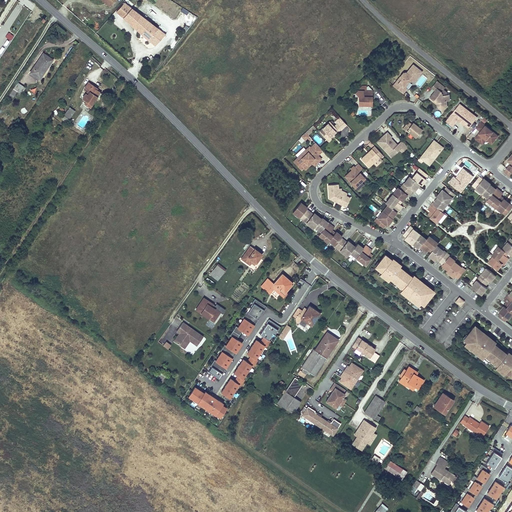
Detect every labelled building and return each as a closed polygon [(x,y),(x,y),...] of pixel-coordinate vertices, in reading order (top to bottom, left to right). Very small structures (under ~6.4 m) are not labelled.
[(124,2),(116,12),(155,46),(165,34),(124,2)] [(39,78),(52,60),(42,54),(30,72),(39,78)] [(396,81),(392,86),(402,93),(405,89),(404,88),(402,87),(406,82),(409,81),(411,79),(411,78),(413,77),(415,79),(421,72),(412,65),(406,73),(405,73),(403,73),(400,76),(400,80),(398,83),(396,81)] [(39,78),(30,72),(29,74),(38,80),(39,78)] [(21,94),(26,88),(17,82),(9,95),(13,98),(17,92),(21,94)] [(84,100),(93,86),(89,82),(83,89),(86,92),(82,98),(84,100)] [(429,98),(433,101),(434,100),(437,100),(437,102),(441,102),(441,105),(446,104),(446,101),(450,100),(449,95),(446,95),(446,92),(443,90),(445,88),(437,82),(432,88),(436,91),(429,98)] [(93,86),(84,100),(90,105),(99,93),(94,89),(95,87),(93,86)] [(372,90),(363,90),(363,96),(358,96),(358,105),(372,105),(372,90)] [(459,105),(446,120),(453,125),(458,118),(459,117),(465,121),(464,123),(469,127),(477,116),(468,109),(466,111),(459,105)] [(66,122),(74,111),(70,107),(64,115),(66,117),(64,120),(66,122)] [(475,138),(481,142),(484,138),(486,139),(488,137),(493,142),(498,135),(480,121),(475,127),(480,131),(475,138)] [(318,132),(326,140),(333,134),(337,130),(339,132),(341,129),(337,124),(334,126),(329,122),(318,132)] [(407,122),(402,129),(406,132),(406,131),(415,138),(421,130),(418,127),(417,128),(415,127),(416,126),(412,123),(411,125),(407,122)] [(387,132),(377,142),(383,149),(385,147),(389,152),(397,145),(393,141),(392,142),(390,139),(391,138),(392,138),(387,132)] [(333,134),(326,140),(328,142),(335,136),(333,134)] [(419,158),(427,164),(432,158),(434,159),(443,148),(433,140),(419,158)] [(312,163),(314,166),(321,159),(317,156),(322,151),(315,143),(310,148),(309,147),(305,150),(307,152),(298,161),(300,164),(297,166),(301,170),(304,168),(307,164),(309,161),(312,163)] [(366,154),(361,159),(368,168),(379,158),(380,159),(383,156),(374,147),(368,152),(369,153),(367,155),(366,154)] [(307,152),(305,150),(293,161),(297,166),(300,164),(298,161),(307,152)] [(307,164),(304,168),(305,169),(312,163),(309,161),(307,164)] [(508,165),(503,172),(507,174),(511,168),(508,165)] [(365,178),(353,166),(350,169),(351,170),(352,171),(351,173),(350,172),(344,177),(355,188),(365,178)] [(419,169),(412,178),(419,184),(421,185),(426,179),(424,178),(427,175),(419,169)] [(472,175),(464,169),(458,177),(460,178),(458,180),(457,179),(455,177),(450,183),(461,192),(469,182),(467,181),(472,175)] [(410,177),(402,187),(410,193),(412,194),(417,188),(415,186),(416,185),(417,186),(419,184),(412,178),(410,177)] [(483,193),(490,184),(488,183),(487,184),(486,183),(488,181),(484,178),(483,179),(479,177),(473,185),(483,193)] [(499,191),(490,184),(483,193),(489,198),(492,195),(495,197),(499,191)] [(338,185),(328,185),(328,199),(334,201),(335,201),(337,202),(337,203),(346,207),(350,198),(345,196),(338,193),(338,189),(338,185)] [(397,188),(393,194),(401,201),(403,202),(410,193),(402,187),(399,190),(397,188)] [(440,196),(438,198),(447,205),(455,194),(447,188),(444,191),(443,190),(440,194),(441,195),(441,196),(440,196)] [(489,198),(487,200),(496,207),(502,201),(504,199),(506,196),(500,191),(499,191),(495,197),(492,195),(489,198)] [(385,203),(388,205),(391,208),(393,205),(395,206),(397,207),(401,201),(393,194),(385,203)] [(447,205),(438,198),(432,205),(430,206),(436,211),(439,208),(442,211),(447,205)] [(502,201),(496,207),(506,215),(511,206),(509,204),(509,203),(507,201),(505,203),(502,201)] [(292,212),(303,220),(309,212),(306,209),(307,208),(303,205),(302,207),(300,206),(301,205),(299,203),(292,212)] [(391,208),(388,205),(383,211),(392,218),(392,219),(397,213),(394,210),(392,209),(395,206),(393,205),(391,208)] [(436,211),(430,206),(427,211),(430,213),(432,214),(430,216),(437,222),(444,213),(442,211),(439,208),(436,211)] [(374,222),(382,228),(385,224),(387,226),(389,222),(388,221),(389,220),(390,220),(392,218),(383,211),(374,222)] [(303,220),(313,228),(314,227),(320,220),(318,218),(317,219),(316,218),(317,216),(314,213),(313,215),(309,212),(303,220)] [(331,225),(321,218),(321,219),(320,220),(314,227),(320,232),(323,229),(326,231),(331,225)] [(334,228),(331,225),(326,231),(323,229),(320,232),(318,235),(327,242),(328,240),(333,235),(330,232),(332,229),(334,228)] [(411,242),(413,243),(420,235),(410,227),(403,235),(407,238),(406,239),(410,242),(411,240),(412,241),(411,242)] [(341,236),(335,232),(333,235),(328,240),(337,248),(343,240),(340,238),(341,236)] [(426,240),(420,235),(413,243),(419,248),(420,248),(423,250),(428,244),(425,242),(426,240)] [(430,248),(433,250),(436,246),(438,243),(429,236),(426,240),(425,242),(428,244),(423,250),(426,253),(428,250),(430,248)] [(511,239),(511,238),(503,249),(506,252),(508,253),(511,256),(511,255),(511,239)] [(346,243),(343,240),(337,248),(347,256),(350,253),(354,247),(352,246),(351,247),(350,246),(351,244),(348,241),(346,243)] [(354,247),(350,253),(356,257),(360,252),(363,254),(368,248),(365,246),(363,248),(357,244),(354,247)] [(258,252),(250,246),(241,258),(250,265),(253,260),(256,262),(261,255),(258,253),(258,252)] [(446,253),(436,246),(433,250),(431,252),(430,254),(432,256),(432,255),(434,256),(432,258),(436,260),(437,259),(440,261),(446,253)] [(499,246),(492,255),(493,257),(498,260),(500,257),(506,262),(509,258),(506,256),(504,254),(506,252),(503,249),(499,246)] [(371,251),(368,248),(363,254),(360,252),(356,257),(365,265),(371,258),(368,255),(369,254),(371,251)] [(450,256),(446,253),(440,261),(443,264),(442,265),(448,270),(455,262),(455,261),(449,256),(450,256)] [(389,260),(390,259),(383,254),(377,262),(378,262),(375,266),(374,266),(378,270),(380,271),(380,275),(382,276),(387,280),(389,277),(395,282),(401,287),(399,289),(399,290),(404,294),(405,293),(408,295),(407,297),(414,302),(416,300),(418,301),(421,303),(421,302),(424,299),(425,299),(431,291),(422,285),(423,283),(419,280),(418,282),(413,278),(410,276),(398,266),(392,261),(389,260)] [(489,263),(497,270),(502,264),(504,265),(506,262),(500,257),(498,260),(493,257),(489,263)] [(455,275),(459,278),(459,277),(465,270),(455,262),(448,270),(448,271),(450,272),(450,271),(452,272),(450,274),(454,277),(455,275)] [(225,271),(217,264),(209,274),(214,277),(216,274),(220,277),(225,271)] [(487,268),(480,277),(487,283),(490,280),(491,281),(496,275),(487,268)] [(293,283),(282,273),(273,283),(267,278),(261,286),(266,291),(271,286),(273,289),(283,298),(287,294),(285,292),(293,283)] [(487,283),(480,277),(472,287),(481,294),(482,292),(481,292),(482,290),(484,292),(487,288),(485,286),(487,283)] [(253,303),(250,307),(261,314),(264,310),(267,306),(254,298),(252,302),(253,303)] [(459,298),(455,302),(460,306),(463,302),(459,298)] [(214,306),(205,300),(197,312),(214,323),(220,314),(212,308),(214,306)] [(301,311),(297,308),(292,316),(295,318),(296,325),(297,325),(301,318),(311,325),(318,314),(313,311),(314,309),(309,306),(307,310),(303,307),(301,311)] [(511,311),(506,307),(504,306),(499,312),(501,313),(498,316),(505,321),(507,318),(508,319),(511,314),(511,311)] [(246,311),(244,314),(256,322),(258,319),(261,314),(250,307),(247,312),(246,311)] [(243,318),(240,323),(251,329),(254,325),(256,322),(244,314),(242,317),(243,318)] [(267,323),(264,327),(273,333),(274,334),(277,329),(278,330),(280,327),(271,320),(269,321),(268,319),(266,322),(267,323)] [(236,326),(233,330),(239,335),(242,330),(248,334),(251,329),(240,323),(237,327),(236,326)] [(202,339),(181,324),(175,332),(178,335),(180,336),(179,337),(177,336),(172,342),(180,348),(185,340),(188,342),(195,347),(202,339)] [(283,338),(291,327),(286,324),(279,336),(283,338)] [(264,337),(262,339),(268,344),(270,340),(269,340),(273,333),(264,327),(260,334),(264,337)] [(472,331),(470,330),(467,335),(464,340),(466,342),(468,343),(466,346),(473,352),(474,352),(475,350),(478,353),(477,354),(482,358),(484,356),(490,360),(497,365),(495,368),(494,368),(500,372),(501,373),(505,372),(507,373),(511,377),(511,376),(511,374),(511,358),(511,359),(511,358),(511,355),(507,352),(506,354),(493,344),(491,342),(492,340),(483,333),(482,334),(480,333),(474,328),(472,331)] [(231,336),(229,340),(239,347),(242,343),(236,339),(239,335),(233,330),(229,335),(231,336)] [(314,375),(338,339),(327,332),(321,341),(323,342),(317,351),(315,350),(313,349),(301,366),(303,368),(301,371),(306,374),(308,371),(314,375)] [(368,360),(374,363),(378,356),(373,352),(374,350),(371,348),(372,347),(358,337),(351,346),(369,358),(368,360)] [(256,340),(251,346),(260,352),(265,346),(266,347),(268,344),(262,339),(260,342),(256,340)] [(185,340),(180,348),(183,350),(188,342),(185,340)] [(224,344),(222,347),(234,355),(236,352),(239,347),(229,340),(226,345),(224,344)] [(163,345),(168,349),(171,344),(166,341),(163,345)] [(251,356),(249,359),(255,363),(257,360),(256,359),(260,352),(251,346),(247,353),(251,356)] [(221,351),(218,356),(229,363),(232,358),(234,355),(222,347),(220,350),(221,351)] [(214,359),(212,362),(224,370),(226,367),(229,363),(218,356),(216,360),(214,359)] [(243,359),(238,366),(247,372),(252,365),(253,366),(255,363),(249,359),(247,362),(243,359)] [(208,371),(219,378),(222,373),(224,370),(212,362),(210,366),(211,366),(208,371)] [(357,379),(363,369),(351,362),(348,367),(347,366),(344,370),(357,379)] [(238,375),(236,378),(242,382),(244,379),(243,378),(247,372),(238,366),(234,373),(238,375)] [(415,386),(418,388),(423,380),(413,373),(415,370),(408,366),(406,370),(404,369),(399,375),(402,377),(399,381),(406,385),(408,381),(415,386)] [(350,388),(357,379),(344,370),(341,374),(343,375),(339,380),(350,388)] [(294,397),(303,383),(294,377),(277,403),(292,413),(300,401),(294,397)] [(230,378),(226,385),(234,391),(239,384),(240,385),(242,382),(236,378),(234,381),(230,378)] [(415,386),(408,381),(406,385),(413,390),(415,386)] [(343,392),(345,389),(334,382),(330,389),(332,390),(333,391),(331,394),(340,400),(342,397),(345,393),(343,392)] [(225,394),(223,397),(229,402),(232,398),(230,397),(234,391),(226,385),(221,392),(225,394)] [(193,399),(199,390),(195,387),(188,396),(193,399)] [(204,393),(199,390),(193,399),(197,402),(198,402),(204,393)] [(204,393),(198,402),(197,402),(215,414),(222,404),(223,403),(205,391),(204,393)] [(338,403),(340,400),(331,394),(330,393),(326,400),(336,407),(338,403)] [(447,395),(442,393),(433,406),(444,413),(452,401),(445,397),(447,395)] [(378,397),(375,395),(364,413),(367,415),(378,397)] [(385,401),(378,397),(367,415),(374,419),(385,401)] [(215,414),(220,417),(226,408),(222,404),(215,414)] [(315,410),(308,406),(302,415),(316,423),(316,422),(319,425),(324,418),(317,414),(314,412),(315,411),(315,410)] [(460,422),(464,424),(468,418),(464,415),(460,422)] [(472,419),(469,417),(468,418),(464,424),(482,437),(488,427),(481,421),(479,424),(478,425),(471,420),(472,419)] [(327,420),(324,418),(319,425),(323,427),(322,428),(333,435),(341,422),(333,418),(331,421),(330,422),(327,420)] [(374,427),(363,420),(359,427),(360,429),(356,436),(351,443),(361,449),(365,441),(371,431),(374,427)] [(371,431),(365,441),(369,443),(375,433),(371,431)] [(493,451),(489,457),(497,462),(501,456),(493,451)] [(444,469),(448,462),(440,457),(435,463),(436,464),(430,473),(441,480),(441,479),(448,484),(450,480),(454,475),(444,469)] [(489,457),(485,462),(493,468),(497,462),(489,457)] [(405,471),(389,460),(384,468),(400,479),(405,471)] [(466,493),(460,501),(467,505),(473,497),(469,494),(471,491),(475,494),(481,485),(477,482),(479,479),(483,482),(489,473),(484,470),(486,467),(480,463),(478,467),(481,469),(476,477),(473,475),(470,479),(473,481),(469,488),(465,486),(462,491),(466,493)] [(511,471),(511,468),(505,464),(502,470),(510,475),(511,471)] [(510,475),(502,470),(498,475),(506,481),(510,475)] [(503,486),(494,481),(491,486),(499,492),(503,486)] [(499,492),(491,486),(487,492),(495,498),(499,492)] [(492,503),(483,498),(480,503),(488,509),(492,503)] [(465,511),(466,511),(458,506),(459,505),(455,502),(450,510),(453,511),(465,511)] [(382,503),(373,511),(383,511),(388,508),(382,503)] [(485,511),(488,509),(480,503),(476,509),(480,511),(485,511)]
